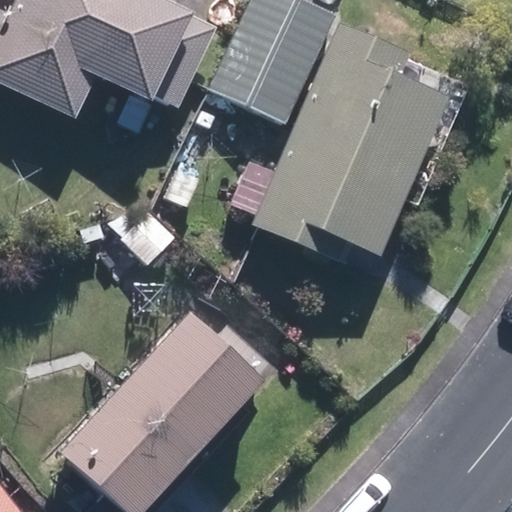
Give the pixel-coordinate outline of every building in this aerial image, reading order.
[(13,0),(0,27),(0,91),(68,124),(89,82),(142,108),(146,99),(173,112),(213,31),(148,0),(13,0)] [(332,14),(297,0),(247,0),(207,95),(283,127),(332,14)] [(406,55),(336,25),(271,174),(252,218),(248,228),(333,265),(342,245),(375,259),(444,100),(396,79),(406,55)] [(271,174),(247,164),(228,207),(252,218),(271,174)] [(184,209),(196,181),(174,172),(162,200),(184,209)] [(132,201),(106,226),(146,267),(172,243),(132,201)] [(140,511),(259,384),(185,315),(55,455),(117,511),(140,511)] [(16,511),(0,490),(0,511),(16,511)]
